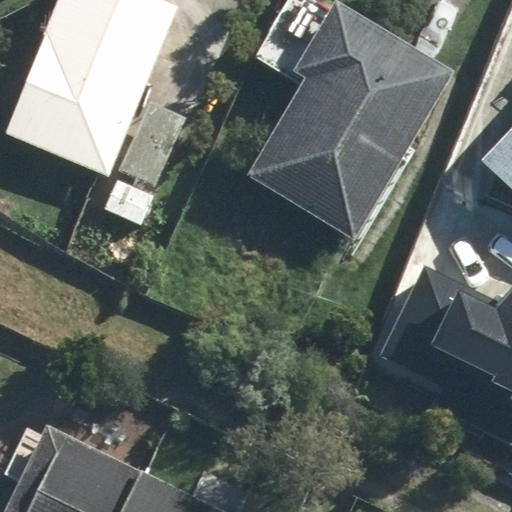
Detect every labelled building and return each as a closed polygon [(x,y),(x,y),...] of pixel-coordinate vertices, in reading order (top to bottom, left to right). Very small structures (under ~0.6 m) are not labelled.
[(55,0),(4,123),(110,168),(180,0),(55,0)] [(253,168),(359,229),(455,64),(344,0),(333,0),(298,60),(311,68),(253,168)] [(186,109),(146,93),(118,162),(158,179),(186,109)] [(511,120),(486,148),(511,172),(511,120)] [(103,203),(144,222),(156,191),(115,174),(103,203)] [(424,265),(377,365),(474,411),(467,425),(511,446),(511,285),(500,300),(424,265)] [(120,511),(142,468),(47,420),(1,511),(120,511)] [(142,468),(120,511),(232,511),(233,511),(142,468)]
